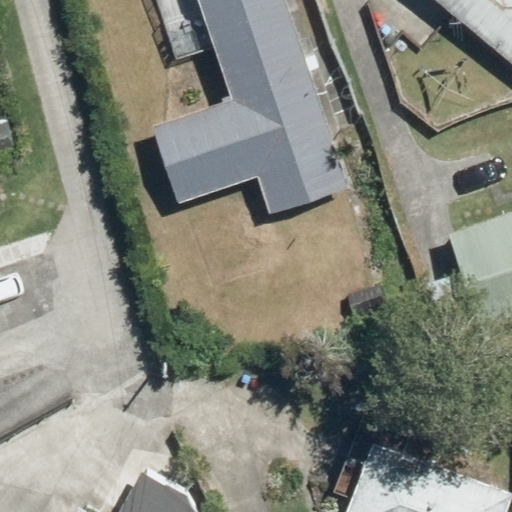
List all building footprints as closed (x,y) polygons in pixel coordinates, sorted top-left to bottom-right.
[(347,181),(286,0),(197,0),(227,90),(147,117),(174,198),(255,171),(267,208),(347,181)] [(511,0),(439,0),(511,60),(511,0)] [(511,201),(444,225),(478,324),(511,312),(511,201)] [(500,511),(510,486),(368,433),(338,511),(500,511)] [(102,511),(75,497),(67,511),(102,511)]
